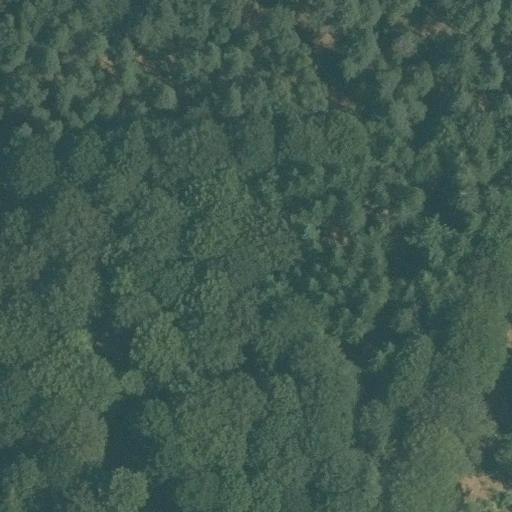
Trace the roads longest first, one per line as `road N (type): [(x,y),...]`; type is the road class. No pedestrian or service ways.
road 1 (track): [(0,181),(511,142)]
road 2 (track): [(428,511),(511,279)]
road 3 (track): [(0,110),(190,0)]
road 4 (track): [(219,0),(317,153)]
